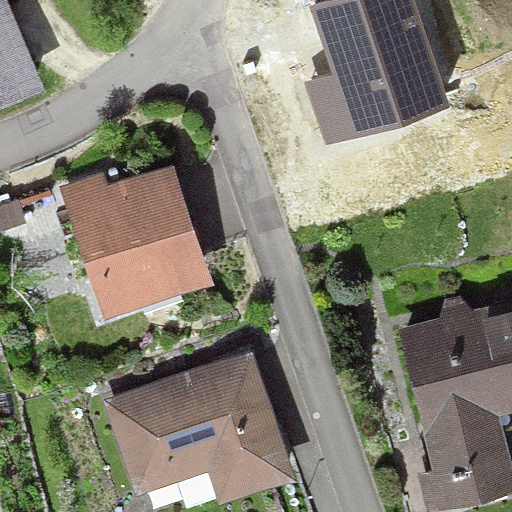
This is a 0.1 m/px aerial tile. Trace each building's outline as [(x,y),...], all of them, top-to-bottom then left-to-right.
[(8,0),(0,0),(0,109),(45,91),(8,0)] [(450,108),(414,0),(311,0),(313,5),(310,6),(332,74),(304,83),(326,148),(450,108)] [(62,187),(106,320),(215,284),(175,164),(109,186),(104,173),(62,187)] [(0,230),(26,222),(18,200),(0,205),(0,230)] [(439,317),(398,328),(424,430),(432,469),(419,472),(427,511),(428,511),(511,493),(511,464),(509,454),(499,415),(511,411),(511,299),(472,309),(459,293),(444,299),(439,317)] [(256,350),(106,399),(137,496),(211,472),(222,505),(298,480),(256,350)] [(511,411),(499,415),(509,454),(511,453),(511,411)]
